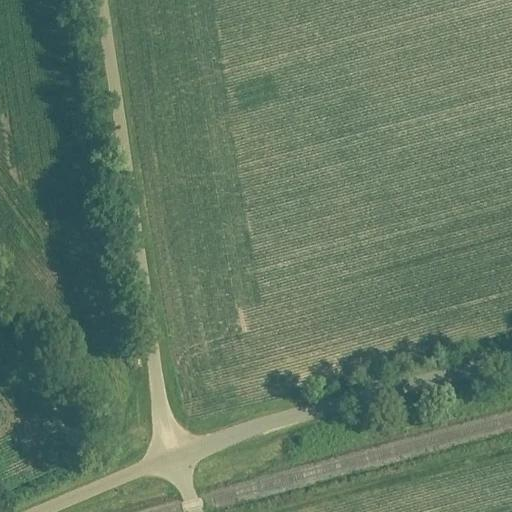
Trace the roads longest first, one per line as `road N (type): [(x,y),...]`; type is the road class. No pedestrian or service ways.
road 1 (unclassified): [(166,456),(97,0)]
road 2 (unclassified): [(166,456),(511,364)]
road 3 (unclassified): [(34,511),(166,456)]
